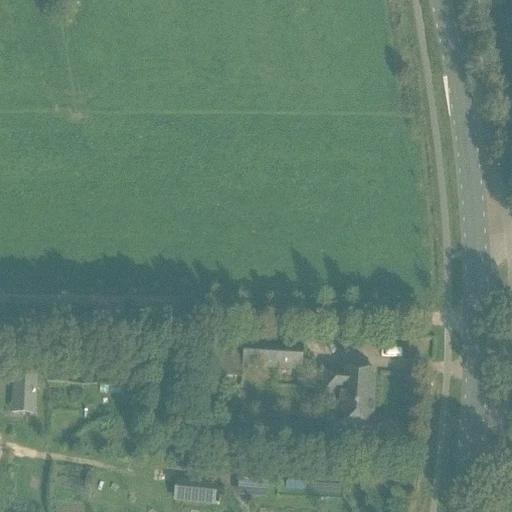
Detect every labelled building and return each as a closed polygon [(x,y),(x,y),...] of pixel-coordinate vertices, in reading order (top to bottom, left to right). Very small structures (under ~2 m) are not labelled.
[(243,346),(241,370),(301,373),(302,350),(243,346)] [(155,363),(155,384),(183,384),(183,363),(155,363)] [(351,428),(351,429),(371,430),(374,376),(355,375),(355,374),(340,373),(340,374),(323,373),(322,391),(333,391),(332,397),(338,397),(336,427),(351,428)] [(35,406),(35,382),(11,381),(11,405),(35,406)] [(177,504),(220,506),(221,483),(178,480),(177,504)]
